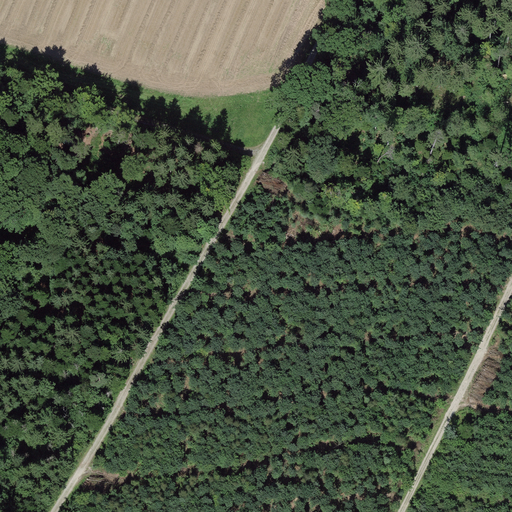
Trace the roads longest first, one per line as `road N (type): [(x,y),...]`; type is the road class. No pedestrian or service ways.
road 1 (track): [(79,511),(363,0)]
road 2 (track): [(511,297),(408,511)]
